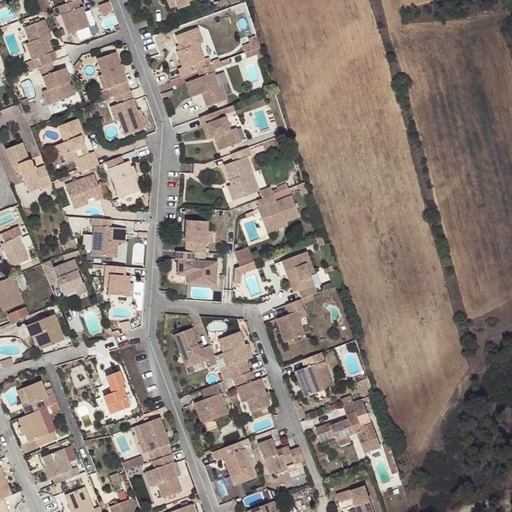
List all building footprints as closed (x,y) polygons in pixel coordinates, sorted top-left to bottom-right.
[(36,0),(40,11),(50,7),(48,0),(36,0)] [(75,0),(58,7),(68,35),(90,26),(83,7),(79,8),(75,0)] [(110,0),(99,4),(103,14),(114,10),(110,0)] [(188,4),(192,2),(190,0),(164,0),(169,11),(175,8),(177,11),(190,7),(188,4)] [(117,15),(103,18),(106,28),(120,24),(117,15)] [(50,63),(55,60),(48,40),(47,36),(50,34),(44,19),(23,27),(28,43),(35,60),(38,58),(41,66),(50,63)] [(196,73),(200,71),(197,64),(204,61),(199,46),(203,44),(196,29),(174,37),(178,47),(180,52),(176,53),(175,54),(182,69),(177,71),(180,78),(196,73)] [(257,37),(242,42),(247,57),(263,51),(257,37)] [(30,62),(35,60),(28,43),(23,45),(30,62)] [(129,91),(114,51),(95,59),(100,74),(106,89),(109,88),(112,98),(113,97),(129,91)] [(38,67),(40,73),(52,69),(50,63),(41,66),(38,67)] [(215,74),(212,67),(200,71),(196,73),(198,79),(185,85),(190,99),(201,96),(204,94),(206,98),(203,99),(206,109),(226,101),(221,87),(218,88),(213,75),(215,74)] [(54,72),(41,76),(46,90),(48,89),(54,103),(75,95),(71,83),(68,85),(67,81),(69,80),(65,68),(54,72)] [(106,89),(100,74),(96,75),(102,90),(106,89)] [(48,89),(46,90),(41,91),(47,106),(54,103),(48,89)] [(143,129),(129,91),(113,97),(116,104),(111,106),(118,121),(123,136),(143,129)] [(114,123),(118,121),(111,106),(108,107),(114,123)] [(219,120),(216,113),(198,119),(202,128),(206,127),(211,140),(214,139),(219,151),(237,144),(232,130),(229,131),(224,118),(219,120)] [(97,165),(98,165),(93,152),(88,154),(85,147),(82,148),(80,143),(83,141),(82,139),(84,138),(80,127),(77,128),(74,120),(57,127),(63,142),(52,147),(57,157),(62,155),(65,163),(74,159),(79,172),(97,165)] [(206,127),(202,128),(207,141),(211,140),(206,127)] [(236,129),(232,130),(237,144),(242,142),(236,129)] [(12,168),(13,168),(17,166),(19,173),(25,187),(39,182),(41,188),(42,189),(51,186),(43,166),(34,170),(31,159),(28,161),(21,144),(5,150),(12,168)] [(250,157),(247,150),(229,156),(231,163),(222,166),(229,182),(233,180),(234,185),(230,186),(226,187),(231,202),(247,197),(244,190),(255,185),(245,158),(250,157)] [(134,179),(130,167),(128,161),(108,169),(120,199),(139,191),(134,179)] [(72,205),(86,200),(92,197),(94,201),(102,198),(93,175),(64,186),(72,205)] [(27,193),(41,188),(39,182),(25,187),(27,193)] [(258,193),(255,185),(244,190),(247,197),(258,193)] [(275,203),(273,195),(265,198),(276,227),(285,224),(299,219),(291,198),(275,203)] [(265,198),(255,202),(259,211),(264,209),(271,229),(276,227),(265,198)] [(88,204),(86,200),(72,205),(73,209),(88,204)] [(110,222),(90,220),(90,229),(93,229),(92,259),(113,260),(114,246),(115,229),(110,229),(110,222)] [(195,254),(206,255),(208,223),(186,221),(185,242),(187,243),(186,254),(195,254)] [(0,234),(0,237),(3,244),(7,253),(4,254),(10,268),(28,261),(19,238),(21,237),(17,228),(0,234)] [(238,266),(235,267),(236,273),(255,269),(251,246),(235,249),(238,266)] [(186,254),(175,253),(174,262),(178,263),(182,263),(182,274),(192,275),(191,287),(215,289),(218,265),(194,263),(195,254),(186,254)] [(304,253),(288,259),(303,300),(315,295),(309,277),(313,275),(304,253)] [(303,300),(288,259),(279,262),(283,274),(288,273),(296,293),(296,292),(299,301),(303,300)] [(50,261),(41,264),(49,286),(57,282),(63,297),(72,293),(71,289),(73,288),(74,292),(77,296),(87,292),(84,284),(83,284),(77,272),(79,271),(74,261),(53,269),(50,261)] [(182,263),(178,263),(177,278),(187,279),(186,287),(191,287),(192,275),(182,274),(182,263)] [(125,278),(126,269),(105,268),(105,281),(109,281),(108,297),(130,299),(130,278),(125,278)] [(288,273),(283,274),(291,294),(296,293),(288,273)] [(12,276),(1,281),(0,281),(0,309),(1,312),(23,303),(12,276)] [(302,311),(299,301),(284,307),(287,316),(274,321),(283,345),(304,337),(295,314),(302,311)] [(21,319),(28,316),(25,307),(5,315),(10,324),(21,319)] [(54,315),(29,325),(34,337),(40,350),(64,340),(54,315)] [(29,325),(25,327),(30,339),(34,337),(29,325)] [(216,364),(209,345),(202,349),(197,350),(195,345),(189,329),(171,335),(184,368),(205,360),(208,367),(216,364)] [(219,354),(229,379),(231,378),(248,372),(244,361),(246,360),(243,351),(242,352),(241,347),(243,346),(238,332),(217,340),(222,353),(219,354)] [(246,345),(243,346),(241,347),(242,352),(243,351),(246,360),(251,358),(246,345)] [(319,355),(301,362),(304,370),(315,366),(315,367),(323,364),(319,355)] [(315,367),(315,366),(304,370),(294,373),(304,399),(324,391),(315,367)] [(125,389),(119,372),(104,377),(110,393),(102,397),(109,415),(129,407),(122,390),(125,389)] [(254,380),(250,372),(248,372),(231,378),(240,404),(246,402),(250,413),(269,406),(259,379),(254,380)] [(38,410),(45,407),(42,399),(47,398),(40,381),(21,389),(28,405),(21,408),(25,416),(38,410)] [(215,384),(200,390),(203,400),(192,404),(200,424),(227,415),(215,384)] [(343,407),(354,435),(356,434),(360,446),(376,439),(370,423),(360,427),(356,418),(367,413),(361,400),(343,407)] [(38,410),(47,434),(53,432),(54,432),(45,407),(38,410)] [(348,437),(354,435),(343,407),(341,408),(347,420),(326,429),(324,426),(314,430),(319,444),(333,438),(334,442),(348,437)] [(24,436),(27,443),(35,440),(38,447),(56,440),(53,432),(47,434),(38,410),(25,416),(17,419),(20,427),(24,436)] [(156,459),(170,454),(167,445),(169,444),(159,418),(138,426),(147,453),(152,450),(156,459)] [(147,453),(138,426),(133,427),(144,454),(147,453)] [(348,437),(334,442),(336,446),(350,440),(348,437)] [(302,461),(297,448),(288,451),(286,446),(279,449),(280,450),(275,453),(274,450),(269,439),(254,445),(266,475),(272,473),(284,468),(283,465),(290,462),(291,465),(302,461)] [(240,443),(231,446),(234,455),(244,451),(240,443)] [(63,449),(71,469),(75,467),(78,466),(70,446),(63,449)] [(231,446),(212,454),(215,462),(223,459),(233,487),(254,479),(244,451),(234,455),(231,446)] [(59,474),(63,481),(79,475),(75,467),(71,469),(63,449),(41,458),(45,468),(42,470),(46,480),(59,474)] [(147,453),(151,461),(156,459),(152,450),(147,453)] [(156,459),(151,461),(154,469),(149,471),(154,485),(156,484),(161,498),(181,492),(170,463),(173,462),(170,454),(156,459)] [(121,463),(124,471),(141,464),(139,456),(121,463)] [(285,472),(284,468),(272,473),(273,476),(285,472)] [(0,499),(2,499),(11,495),(0,469),(0,499)] [(154,485),(149,471),(145,472),(149,487),(154,485)] [(114,489),(121,485),(117,476),(110,479),(114,489)] [(351,490),(336,495),(341,510),(355,506),(357,511),(373,511),(365,486),(351,491),(351,490)] [(93,511),(84,487),(64,496),(70,511),(93,511)] [(109,508),(110,511),(132,511),(128,500),(109,508)] [(269,511),(266,503),(249,509),(250,511),(269,511)]
